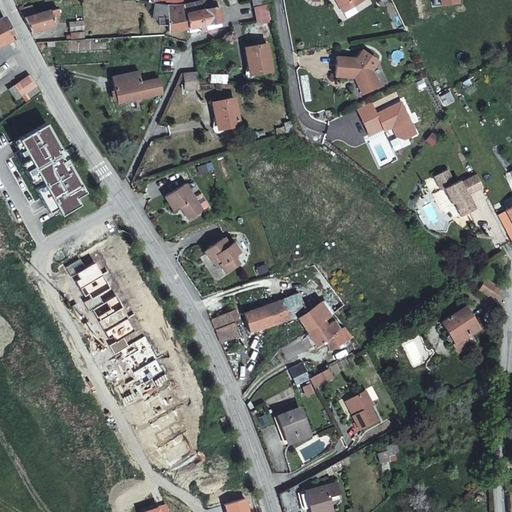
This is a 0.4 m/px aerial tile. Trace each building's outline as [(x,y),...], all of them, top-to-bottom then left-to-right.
[(216,7),(214,0),(211,0),(198,3),(203,26),(205,26),(221,22),(218,7),(216,7)] [(360,0),(335,0),(334,1),(340,11),(350,5),(353,9),(363,3),(360,0)] [(135,10),(154,12),(154,3),(136,1),(135,10)] [(187,30),(184,7),(167,5),(167,4),(154,3),(154,12),(154,18),(158,19),(157,26),(165,27),(167,35),(187,30)] [(203,26),(198,3),(184,7),(187,30),(189,30),(190,34),(201,31),(200,27),(203,26)] [(26,26),(30,33),(54,25),(50,14),(49,9),(35,14),(32,4),(18,9),(26,26)] [(350,5),(340,11),(343,15),(353,9),(350,5)] [(267,7),(254,9),(257,23),(270,20),(267,7)] [(0,45),(13,38),(3,18),(0,19),(0,66),(1,65),(12,56),(6,46),(0,48),(0,45)] [(83,30),(83,20),(68,21),(68,30),(83,30)] [(222,26),(221,22),(205,26),(206,32),(214,31),(214,28),(222,26)] [(79,34),(71,34),(71,42),(79,42),(79,34)] [(267,44),(246,48),(251,74),(272,70),(267,44)] [(337,62),(336,81),(355,82),(359,82),(366,97),(379,90),(371,74),(377,65),(363,55),(357,63),(337,62)] [(136,72),(131,74),(109,78),(114,104),(160,94),(157,80),(139,83),(136,72)] [(196,82),(196,72),(182,73),(183,91),(197,90),(196,82)] [(210,82),(226,83),(227,74),(210,74),(210,82)] [(17,83),(24,94),(34,88),(28,77),(17,83)] [(359,82),(355,82),(362,98),(366,97),(359,82)] [(13,87),(7,90),(14,102),(20,99),(13,87)] [(34,88),(24,94),(27,100),(38,93),(34,88)] [(232,100),(210,104),(215,129),(236,125),(235,118),(232,100)] [(430,133),(424,141),(432,146),(438,139),(430,133)] [(195,166),(197,173),(211,169),(209,162),(195,166)] [(482,191),(476,178),(460,186),(459,184),(453,186),(447,173),(433,180),(440,194),(443,192),(451,207),(453,206),(460,220),(476,212),(470,201),(468,203),(466,199),(482,191)] [(164,197),(172,210),(180,206),(187,219),(201,211),(185,184),(164,197)] [(222,238),(202,251),(206,258),(214,253),(218,261),(217,262),(222,271),(236,262),(231,254),(236,251),(231,242),(227,245),(222,238)] [(257,275),(267,271),(265,264),(255,267),(257,275)] [(499,287),(485,280),(480,290),(484,293),(493,297),(499,287)] [(299,304),(295,295),(242,314),(244,319),(239,320),(236,311),(211,320),(223,347),(226,353),(245,346),(241,335),(273,324),(275,329),(282,327),(281,322),(294,317),(313,306),(308,300),(299,304)] [(307,332),(323,323),(329,319),(321,306),(315,310),(299,319),(307,332)] [(464,307),(441,322),(450,335),(456,344),(457,342),(461,350),(474,341),(470,334),(478,328),(464,307)] [(326,327),(323,323),(307,332),(316,347),(326,341),(332,338),(326,327)] [(332,323),(326,327),(332,338),(326,341),(329,345),(333,351),(348,342),(346,339),(343,340),(332,323)] [(456,344),(450,335),(447,337),(457,352),(461,350),(457,342),(456,344)] [(296,386),(308,379),(304,369),(291,376),(296,386)] [(332,378),(327,369),(321,372),(326,382),(332,378)] [(324,382),(319,373),(314,376),(319,385),(324,382)] [(319,385),(314,376),(311,377),(308,379),(313,388),(319,385)] [(315,391),(313,388),(311,389),(309,384),(298,389),(301,396),(315,391)] [(364,391),(374,401),(378,397),(369,387),(364,391)] [(363,391),(345,401),(353,415),(350,417),(358,431),(376,421),(368,407),(371,405),(363,391)] [(353,415),(345,401),(342,402),(350,417),(353,415)] [(298,408),(276,417),(286,444),(309,436),(298,408)] [(389,448),(380,452),(385,461),(393,456),(389,448)] [(305,491),(302,481),(280,493),(278,494),(283,511),(302,511),(310,510),(310,511),(330,511),(322,486),(305,491)]
